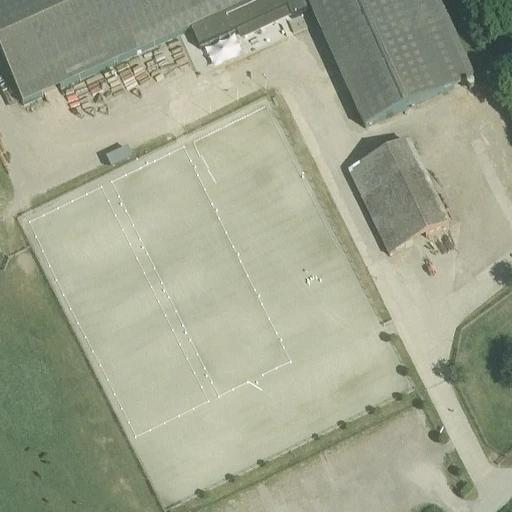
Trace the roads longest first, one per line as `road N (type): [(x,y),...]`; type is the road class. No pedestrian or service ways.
road 1 (unknown): [(332,161),(287,74),(263,64),(111,134),(60,142),(23,134),(0,114)]
road 2 (unknown): [(332,161),(437,121),(483,173),(491,210),(484,269),(408,323)]
road 3 (unknown): [(493,503),(408,323)]
road 4 (unknown): [(408,323),(332,161)]
